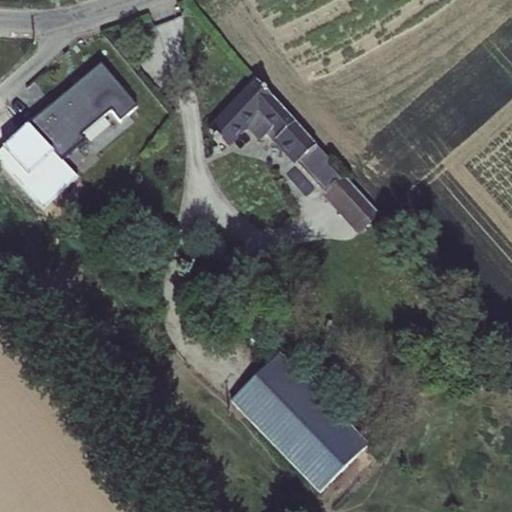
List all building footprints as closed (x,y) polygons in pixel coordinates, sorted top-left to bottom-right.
[(101,64),(60,99),(28,127),(51,151),(63,141),(71,133),(84,147),(94,157),(104,148),(94,136),(116,116),(120,121),(125,117),(127,119),(139,108),(127,95),(126,95),(101,64)] [(274,143),(309,182),(331,162),(257,82),(210,132),(225,150),(244,128),(259,144),(266,138),(272,145),(274,143)] [(51,151),(28,127),(0,152),(0,163),(42,209),(60,192),(54,186),(58,182),(54,177),(65,167),(51,151)] [(71,133),(63,141),(75,155),(84,147),(71,133)] [(360,232),(379,214),(345,177),(326,195),(360,232)] [(231,402),(320,493),(368,446),(279,355),(263,371),(251,383),(231,402)] [(263,371),(257,366),(246,377),(251,383),(263,371)]
